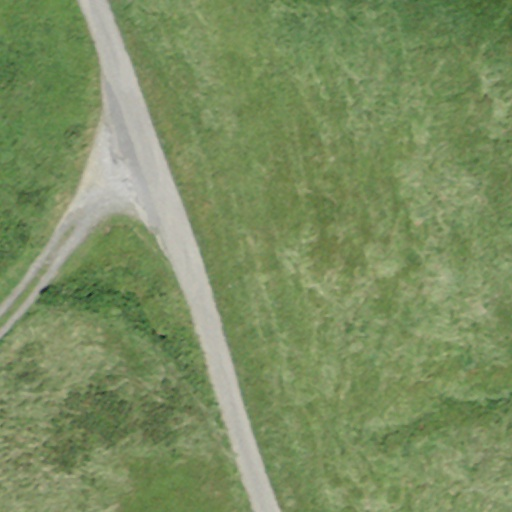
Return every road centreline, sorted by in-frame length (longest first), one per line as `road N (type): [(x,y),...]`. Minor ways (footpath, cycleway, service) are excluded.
road 1 (track): [(92,0),(276,511)]
road 2 (track): [(0,321),(89,204),(124,167),(149,159)]
